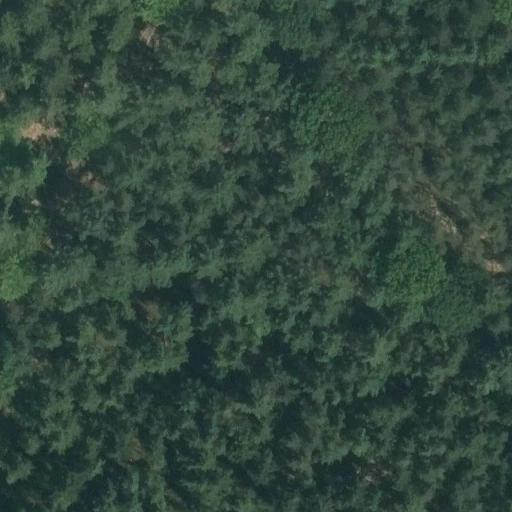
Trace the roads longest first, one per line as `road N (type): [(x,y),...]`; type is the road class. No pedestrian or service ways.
road 1 (track): [(379,250),(175,270),(0,302)]
road 2 (track): [(164,0),(41,199)]
road 3 (track): [(511,328),(379,250)]
